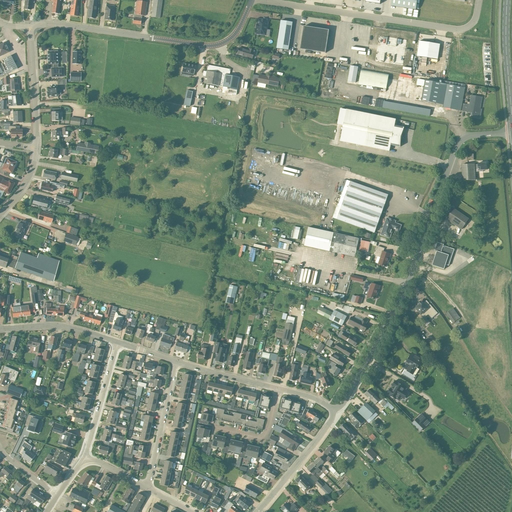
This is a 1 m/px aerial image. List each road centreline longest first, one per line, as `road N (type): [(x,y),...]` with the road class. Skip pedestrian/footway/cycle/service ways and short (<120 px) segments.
road 1 (tertiary): [(335,414),(398,304),(459,143),(511,131)]
road 2 (unclassified): [(30,29),(55,24),(217,46),(237,31),(252,0)]
road 3 (unclassified): [(254,0),(455,29),(471,25),(479,0)]
road 4 (unknown): [(338,175),(273,162),(261,171),(268,181),(311,194),(333,189)]
road 5 (residential): [(147,487),(176,360)]
road 6 (residential): [(258,511),(335,414)]
road 7 (residential): [(117,342),(85,459)]
